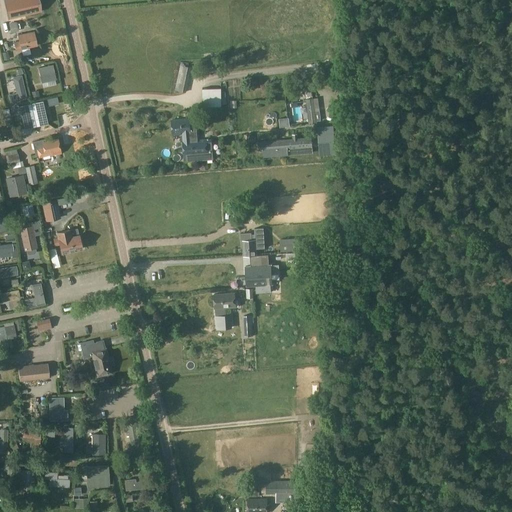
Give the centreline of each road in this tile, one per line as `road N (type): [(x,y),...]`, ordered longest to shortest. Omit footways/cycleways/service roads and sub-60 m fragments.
road 1 (track): [(511,262),(469,240),(443,217),(434,196),(511,4)]
road 2 (unclassified): [(178,511),(135,310)]
road 3 (unclassified): [(128,280),(93,122)]
road 4 (unknown): [(154,402),(112,405),(113,443),(105,450),(37,459)]
road 5 (unclassified): [(93,122),(67,0)]
